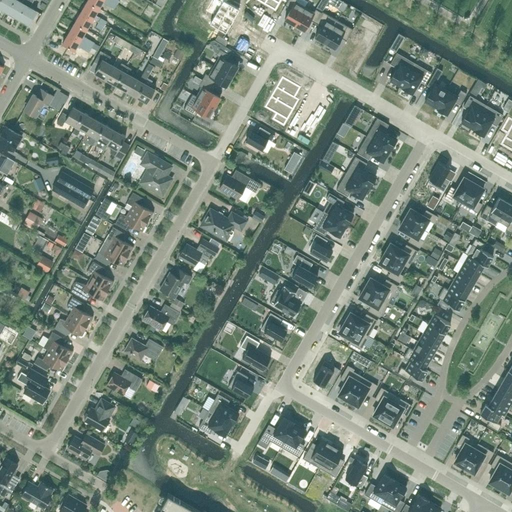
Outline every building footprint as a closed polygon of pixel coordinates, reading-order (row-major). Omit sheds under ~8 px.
[(0,0),(0,7),(8,12),(14,0),(0,0)] [(18,0),(14,0),(8,12),(18,18),(28,0),(23,0),(22,2),(18,0)] [(28,0),(18,18),(29,24),(37,10),(30,6),(33,0),(28,0)] [(88,0),(87,1),(87,2),(99,9),(103,3),(114,9),(117,4),(109,0),(88,0)] [(211,27),(225,35),(239,11),(228,4),(229,0),(231,1),(231,0),(214,0),(211,5),(220,10),(211,27)] [(266,0),(264,4),(274,11),(280,0),(281,0),(286,3),(287,0),(266,0)] [(296,0),(288,0),(285,6),(290,9),(284,20),(294,26),(304,8),(295,2),(296,0)] [(87,2),(81,12),(93,19),(99,9),(87,2)] [(150,13),(160,19),(166,9),(156,3),(150,13)] [(313,13),(304,8),(294,26),(304,31),(310,20),(316,23),(321,13),(315,10),(313,13)] [(81,12),(75,23),(87,30),(93,19),(81,12)] [(324,43),(337,21),(322,12),(321,13),(316,23),(321,26),(315,37),(324,43)] [(98,22),(104,26),(107,21),(101,17),(98,22)] [(352,30),(337,21),(324,43),(334,49),(340,38),(346,41),(352,30)] [(102,30),(104,26),(98,22),(95,27),(102,30)] [(75,23),(69,33),(92,47),(97,50),(99,46),(94,43),(95,43),(84,36),(87,30),(75,23)] [(69,33),(62,44),(74,51),(77,46),(89,53),(92,47),(69,33)] [(392,45),(390,49),(391,50),(395,52),(400,45),(394,41),(392,45)] [(230,56),(232,51),(222,45),(219,50),(230,56)] [(178,48),(174,56),(180,60),(185,52),(178,48)] [(113,65),(108,62),(111,56),(100,50),(94,62),(99,64),(94,73),(105,79),(113,65)] [(219,58),(214,67),(232,77),(237,67),(227,61),(230,56),(219,50),(216,56),(219,58)] [(159,56),(160,54),(156,52),(150,62),(155,64),(159,56)] [(397,68),(390,80),(401,87),(415,63),(397,53),(390,64),(397,68)] [(164,59),(159,56),(155,64),(159,67),(164,59)] [(116,85),(126,66),(121,63),(119,68),(113,65),(105,79),(116,85)] [(126,91),(136,97),(147,78),(154,66),(149,63),(142,75),(139,80),(134,77),(126,91)] [(415,63),(401,87),(413,93),(420,81),(425,84),(431,73),(415,63)] [(134,77),(129,74),(131,69),(126,66),(116,85),(126,91),(134,77)] [(205,74),(202,80),(212,86),(215,81),(226,87),(232,77),(214,67),(208,76),(205,74)] [(437,69),(431,79),(436,82),(442,71),(437,69)] [(282,77),(277,87),(294,98),(300,88),(282,77)] [(155,89),(149,85),(152,80),(147,78),(136,97),(147,103),(155,89)] [(192,95),(214,108),(220,98),(209,92),(212,86),(202,80),(198,86),(202,88),(196,97),(192,95)] [(435,83),(425,101),(436,107),(446,90),(435,83)] [(277,87),(271,97),(289,107),(294,98),(277,87)] [(45,102),(49,104),(53,97),(53,96),(41,89),(36,96),(33,94),(24,110),(36,117),(45,102)] [(53,96),(53,97),(64,103),(68,96),(57,90),(53,96)] [(446,90),(436,107),(447,114),(455,102),(460,105),(466,94),(461,90),(457,96),(446,90)] [(214,108),(192,95),(183,110),(195,117),(198,111),(209,117),(214,108)] [(469,110),(462,122),(473,129),(487,105),(476,99),(470,96),(464,107),(469,110)] [(271,97),(265,107),(283,117),(289,107),(271,97)] [(355,104),(344,122),(352,126),(362,109),(360,107),(355,105),(355,104)] [(473,129),(485,135),(492,123),(497,126),(503,115),(497,111),(487,105),(473,129)] [(72,132),(83,112),(73,106),(68,115),(63,112),(57,123),(62,126),(65,120),(71,124),(68,130),(72,132)] [(86,132),(94,118),(83,112),(72,132),(77,135),(81,129),(86,132)] [(94,144),(104,124),(94,118),(86,132),(91,135),(87,143),(93,146),(94,144)] [(377,118),(366,137),(390,150),(397,139),(384,132),(388,125),(377,118)] [(507,134),(501,145),(511,151),(511,150),(511,125),(506,122),(502,130),(507,134)] [(104,150),(107,145),(115,130),(104,124),(94,144),(104,150)] [(0,135),(0,143),(13,151),(22,136),(5,126),(0,135)] [(252,130),(246,141),(262,150),(268,139),(271,141),(275,135),(260,127),(257,133),(252,130)] [(109,152),(122,159),(130,145),(123,141),(126,136),(115,130),(107,145),(112,147),(109,152)] [(366,137),(357,153),(368,159),(371,154),(384,161),(390,150),(366,137)] [(63,150),(62,150),(61,153),(65,156),(70,147),(66,145),(63,150)] [(134,151),(142,155),(145,150),(137,146),(134,151)] [(31,160),(35,162),(38,153),(29,150),(27,155),(33,157),(31,160)] [(84,162),(87,157),(77,151),(74,156),(84,162)] [(294,151),(284,168),(291,173),(302,156),(294,151)] [(0,152),(0,170),(7,174),(10,169),(10,168),(11,167),(14,164),(14,161),(0,152)] [(148,169),(142,179),(140,182),(162,195),(171,180),(164,176),(170,166),(172,167),(172,166),(148,152),(141,164),(148,169)] [(95,168),(98,163),(87,157),(84,162),(95,168)] [(355,157),(346,173),(369,187),(376,176),(364,168),(367,163),(355,157)] [(100,171),(103,166),(98,163),(95,168),(100,171)] [(440,163),(428,183),(442,191),(448,181),(443,178),(449,168),(440,163)] [(238,198),(245,186),(255,192),(260,184),(236,170),(231,177),(227,175),(220,188),(238,198)] [(62,172),(57,181),(57,182),(88,200),(89,198),(94,190),(62,172)] [(346,173),(336,190),(347,196),(350,191),(363,198),(369,187),(346,173)] [(466,179),(464,177),(457,190),(451,187),(445,198),(451,201),(454,196),(463,201),(474,183),(473,182),(472,182),(467,179),(466,178),(466,179)] [(83,208),(88,200),(57,182),(52,190),(83,208)] [(474,183),(460,206),(476,215),(482,204),(476,201),(484,189),(481,187),(482,187),(481,187),(476,184),(475,183),(475,184),(474,183)] [(129,211),(147,221),(150,217),(151,217),(154,212),(141,205),(144,199),(133,192),(127,203),(132,206),(129,211)] [(329,201),(323,212),(347,225),(353,214),(341,207),(344,201),(329,193),(326,199),(329,201)] [(427,206),(433,209),(439,199),(433,196),(427,206)] [(95,213),(107,220),(110,214),(105,211),(111,201),(104,197),(98,208),(95,213)] [(508,203),(498,197),(492,208),(487,205),(480,216),(495,225),(508,203)] [(51,209),(33,199),(26,212),(44,222),(51,209)] [(511,218),(511,205),(508,203),(495,225),(496,225),(498,221),(507,226),(505,229),(511,233),(511,231),(511,219),(511,218)] [(210,208),(200,225),(226,240),(234,227),(241,231),(247,220),(233,212),(229,219),(210,208)] [(405,218),(423,229),(428,221),(433,224),(437,217),(426,210),(423,216),(410,209),(405,218)] [(43,218),(30,211),(23,224),(35,231),(43,218)] [(145,225),(147,221),(129,211),(127,216),(121,213),(115,223),(126,230),(130,224),(143,231),(146,226),(145,225)] [(256,211),(252,218),(261,223),(264,216),(256,211)] [(323,212),(313,228),(325,235),(328,229),(340,236),(347,225),(323,212)] [(93,216),(85,230),(92,234),(98,225),(100,220),(93,216)] [(418,238),(423,229),(405,218),(399,228),(412,235),(408,241),(419,247),(423,241),(418,238)] [(470,228),(462,223),(459,228),(468,233),(470,228)] [(472,226),(468,233),(477,238),(481,231),(472,226)] [(104,242),(109,245),(127,256),(130,251),(131,252),(134,247),(121,239),(124,233),(113,227),(104,242)] [(447,231),(443,239),(449,242),(453,234),(447,231)] [(84,233),(80,239),(87,243),(91,237),(84,233)] [(316,242),(310,252),(326,261),(332,251),(324,246),(327,241),(316,234),(313,240),(316,242)] [(45,238),(40,235),(33,248),(38,251),(45,238)] [(65,245),(68,240),(58,235),(55,240),(65,245)] [(486,245),(475,238),(466,254),(487,266),(493,256),(483,250),(486,245)] [(187,243),(179,257),(194,266),(198,260),(205,264),(211,253),(215,255),(219,248),(203,239),(199,246),(200,247),(198,250),(187,243)] [(127,256),(109,245),(104,242),(95,258),(106,264),(110,258),(123,266),(126,261),(125,260),(127,256)] [(403,251),(391,243),(385,253),(403,264),(408,267),(417,251),(406,245),(403,251)] [(445,248),(450,251),(452,250),(454,247),(448,243),(445,248)] [(502,243),(498,249),(503,252),(506,245),(502,243)] [(287,246),(284,251),(293,256),(296,251),(287,246)] [(84,247),(79,254),(89,260),(93,253),(84,247)] [(435,248),(430,256),(438,261),(442,252),(443,252),(435,248)] [(398,273),(403,264),(385,253),(379,263),(392,270),(388,276),(399,282),(403,276),(398,273)] [(487,266),(466,254),(468,255),(463,264),(480,273),(485,265),(487,266)] [(296,264),(290,275),(298,280),(298,281),(304,284),(304,283),(311,287),(318,275),(305,268),(309,262),(297,255),(293,262),(296,264)] [(46,272),(52,262),(42,256),(36,266),(46,272)] [(89,280),(107,290),(110,286),(111,287),(114,281),(101,274),(104,268),(93,261),(89,267),(87,271),(92,275),(89,280)] [(480,273),(463,264),(458,272),(475,282),(480,273)] [(184,282),(187,284),(192,276),(179,268),(175,275),(170,272),(160,290),(174,298),(184,282)] [(263,268),(259,276),(269,282),(273,274),(263,268)] [(475,282),(458,272),(453,281),(469,291),(475,282)] [(383,285),(371,278),(365,288),(388,302),(397,286),(386,280),(383,285)] [(105,295),(107,290),(89,280),(86,285),(76,281),(70,291),(86,300),(90,293),(103,301),(106,295),(105,295)] [(469,291),(453,281),(448,290),(444,287),(443,287),(464,300),(469,291)] [(0,284),(0,295),(8,300),(13,292),(0,284)] [(422,289),(415,285),(411,292),(418,296),(422,289)] [(277,290),(270,303),(294,317),(301,304),(292,298),(296,292),(284,286),(281,292),(277,290)] [(464,300),(443,287),(438,297),(440,299),(437,304),(448,310),(451,305),(459,309),(464,300)] [(20,288),(17,293),(24,297),(27,292),(20,288)] [(383,299),(365,288),(359,297),(372,305),(368,310),(379,317),(383,310),(388,302),(383,299)] [(13,292),(8,300),(13,303),(18,294),(13,291),(13,292)] [(48,294),(45,300),(52,304),(55,298),(48,294)] [(69,315),(87,326),(89,321),(90,322),(93,317),(80,309),(84,303),(72,297),(67,307),(71,311),(69,315)] [(241,303),(254,310),(258,305),(244,297),(241,303)] [(181,308),(184,304),(174,298),(172,302),(181,308)] [(49,305),(43,302),(40,307),(45,310),(49,312),(52,307),(49,305)] [(161,330),(166,321),(173,324),(180,313),(166,305),(161,312),(150,306),(143,319),(152,324),(156,327),(161,330)] [(266,313),(258,327),(280,340),(286,329),(275,323),(277,319),(266,313)] [(345,322),(368,336),(377,321),(366,314),(363,320),(351,313),(345,322)] [(450,323),(434,314),(429,324),(445,333),(450,323)] [(84,330),(87,326),(69,315),(66,320),(60,318),(54,328),(66,334),(69,329),(82,336),(85,331),(84,330)] [(359,351),(368,336),(345,322),(339,332),(352,339),(348,345),(359,351)] [(445,333),(429,324),(424,333),(440,342),(445,333)] [(29,327),(24,335),(31,340),(36,331),(29,327)] [(43,347),(49,350),(67,361),(69,356),(70,357),(73,351),(60,344),(64,338),(52,331),(43,347)] [(401,332),(398,338),(406,343),(409,336),(405,334),(401,332)] [(440,342),(424,333),(419,342),(435,351),(440,342)] [(247,335),(240,346),(247,350),(242,358),(263,370),(271,357),(256,348),(259,342),(247,335)] [(129,342),(124,351),(141,360),(145,353),(155,360),(163,346),(149,339),(145,345),(133,339),(131,343),(129,342)] [(435,351),(419,342),(414,350),(409,348),(429,360),(435,351)] [(429,360),(409,348),(404,357),(427,370),(425,368),(429,360)] [(64,365),(67,361),(49,350),(43,359),(38,356),(34,363),(46,369),(49,363),(62,371),(65,365),(64,365)] [(354,350),(350,357),(357,361),(361,354),(354,350)] [(427,370),(404,357),(411,361),(406,370),(401,368),(398,374),(408,379),(411,374),(421,380),(427,370)] [(20,358),(17,363),(26,368),(29,363),(20,358)] [(132,368),(134,363),(125,359),(123,364),(132,368)] [(324,360),(313,380),(321,385),(327,375),(332,378),(338,368),(324,360)] [(284,381),(291,369),(286,366),(279,378),(284,381)] [(347,399),(348,400),(359,382),(362,377),(353,371),(354,369),(348,366),(340,379),(346,382),(338,394),(341,396),(346,399),(347,400),(347,399)] [(21,371),(17,378),(28,385),(24,392),(42,403),(50,390),(44,386),(48,379),(43,376),(31,368),(27,375),(21,371)] [(511,371),(508,370),(503,379),(511,383),(511,371)] [(114,372),(107,385),(123,395),(128,386),(135,390),(142,379),(129,371),(125,378),(114,372)] [(235,371),(225,388),(235,394),(237,388),(248,395),(255,383),(235,371)] [(156,388),(158,384),(150,379),(147,383),(156,388)] [(511,383),(503,379),(498,388),(511,395),(511,383)] [(359,382),(348,400),(349,401),(350,401),(355,404),(356,405),(356,404),(358,406),(365,393),(371,396),(377,385),(371,382),(368,387),(359,382)] [(382,419),(383,420),(397,397),(381,388),(375,399),(380,402),(373,414),(375,416),(376,416),(381,419),(382,420),(382,419)] [(511,401),(511,395),(498,388),(493,396),(509,406),(511,401)] [(209,396),(203,406),(209,410),(208,410),(232,424),(238,413),(226,405),(229,400),(218,394),(215,399),(209,396)] [(509,406),(493,396),(488,405),(486,404),(504,415),(509,406)] [(182,397),(173,412),(179,415),(188,400),(182,397)] [(397,397),(383,420),(384,421),(385,421),(390,424),(391,425),(393,426),(400,413),(406,416),(412,406),(397,397)] [(92,407),(84,420),(102,431),(110,418),(109,417),(115,406),(102,398),(97,406),(99,407),(97,410),(92,407)] [(504,415),(486,404),(480,414),(490,419),(487,425),(497,431),(501,425),(496,422),(502,413),(504,415)] [(208,410),(199,427),(210,433),(213,428),(225,435),(232,424),(208,410)] [(421,430),(426,421),(417,416),(412,426),(421,430)] [(281,447),(295,423),(283,417),(276,429),(269,425),(258,444),(266,448),(270,441),(281,447)] [(306,430),(295,423),(281,447),(297,456),(304,445),(299,442),(306,430)] [(131,430),(125,441),(133,445),(139,434),(131,430)] [(75,436),(68,449),(86,459),(91,450),(99,455),(105,444),(90,435),(86,442),(75,436)] [(465,468),(476,450),(466,444),(469,438),(463,435),(456,446),(462,449),(455,461),(464,467),(465,468)] [(310,446),(303,458),(319,468),(332,445),(321,439),(318,445),(316,449),(310,446)] [(479,444),(476,450),(465,468),(474,473),(481,460),(487,464),(493,453),(479,444)] [(332,445),(319,468),(335,477),(342,465),(337,461),(339,458),(343,451),(332,445)] [(253,462),(265,469),(269,462),(257,455),(253,462)] [(489,482),(499,487),(511,465),(511,463),(497,455),(491,466),(496,469),(489,482)] [(11,493),(19,479),(14,476),(16,472),(14,471),(17,464),(6,458),(3,463),(1,462),(0,459),(0,480),(2,481),(0,483),(0,493),(4,496),(7,491),(11,493)] [(357,459),(345,478),(361,487),(368,476),(362,473),(367,465),(357,459)] [(511,465),(499,487),(509,493),(511,487),(511,465)] [(282,470),(278,476),(287,481),(291,474),(282,470)] [(371,483),(364,494),(381,504),(395,480),(383,474),(376,486),(371,483)] [(395,480),(381,504),(394,511),(398,511),(404,502),(399,499),(406,487),(395,480)] [(44,508),(52,495),(50,494),(53,489),(41,482),(38,487),(29,482),(21,495),(44,508)] [(330,492),(323,503),(326,505),(329,500),(333,503),(337,496),(330,492)] [(199,511),(168,494),(166,497),(162,504),(160,507),(165,510),(163,511),(199,511)] [(60,511),(62,511),(83,511),(86,506),(76,501),(77,499),(69,495),(65,502),(63,501),(59,508),(61,509),(60,511)] [(406,504),(400,511),(423,511),(429,501),(418,495),(411,507),(406,504)] [(429,501),(423,511),(438,511),(441,508),(429,501)]
